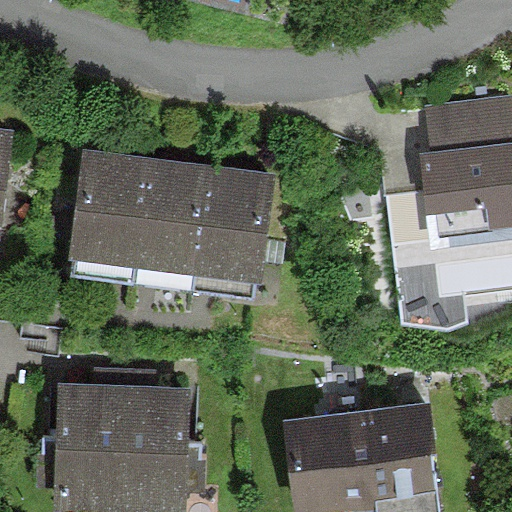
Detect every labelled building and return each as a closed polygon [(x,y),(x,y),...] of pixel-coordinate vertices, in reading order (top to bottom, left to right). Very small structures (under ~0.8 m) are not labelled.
[(431,152),(511,142),(511,97),(427,106),(431,152)] [(0,128),(0,229),(12,130),(0,128)] [(427,192),(389,196),(395,242),(430,238),(432,251),(511,240),(511,142),(431,152),(423,153),(427,192)] [(90,150),(73,274),(257,299),(274,175),(90,150)] [(63,381),(58,509),(129,511),(185,511),(187,488),(204,489),(205,460),(201,460),(202,446),(189,445),(192,386),(63,381)] [(286,420),(297,511),(358,511),(379,510),(379,511),(440,511),(427,403),(286,420)]
